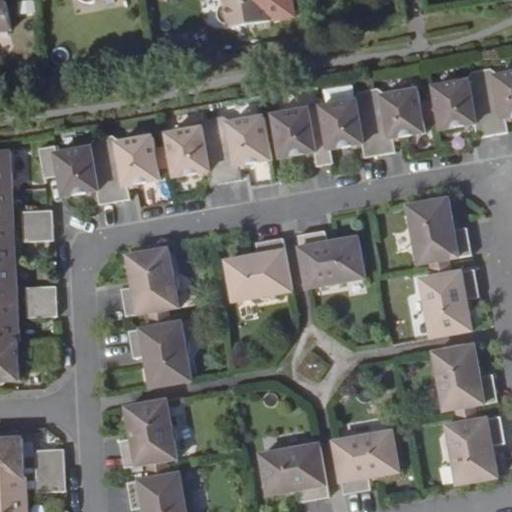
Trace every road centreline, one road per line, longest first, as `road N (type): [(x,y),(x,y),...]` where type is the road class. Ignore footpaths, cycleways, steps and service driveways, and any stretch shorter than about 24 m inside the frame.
road 1 (residential): [(89,408),(82,259),(91,243),(468,179),(511,184)]
road 2 (residential): [(511,185),(502,286),(511,340)]
